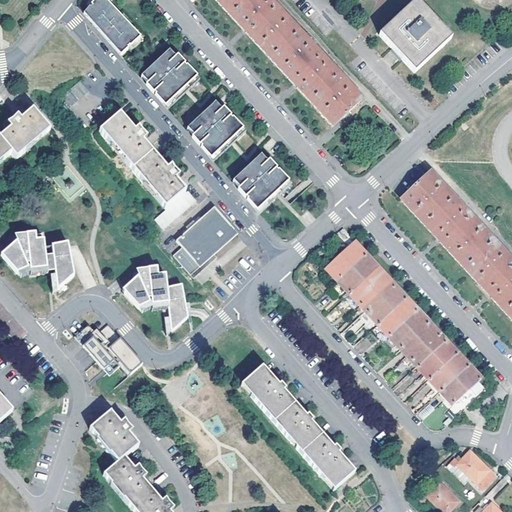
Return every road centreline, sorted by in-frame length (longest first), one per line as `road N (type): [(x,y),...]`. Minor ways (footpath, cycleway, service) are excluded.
road 1 (residential): [(283,267),(59,7)]
road 2 (residential): [(504,448),(475,436),(420,434),(274,275)]
road 3 (residential): [(353,203),(164,0)]
road 4 (residential): [(239,303),(383,471),(401,511)]
road 5 (residential): [(239,303),(170,360),(147,355),(94,301),(71,307),(39,335)]
road 6 (residential): [(511,376),(353,203)]
road 7 (residential): [(511,60),(353,203)]
road 8 (residential): [(44,511),(80,391),(39,335)]
